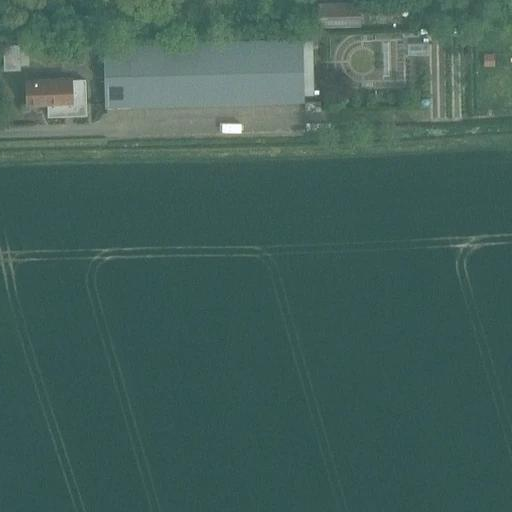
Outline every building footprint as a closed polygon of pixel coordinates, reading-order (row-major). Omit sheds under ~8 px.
[(317,28),(360,26),(359,2),(316,4),(317,28)] [(103,108),(303,102),(301,39),(102,44),(103,108)] [(494,54),(485,55),(485,65),(494,65),(494,54)] [(48,73),(17,74),(18,100),(26,100),(26,103),(70,101),(69,78),(48,79),(48,73)] [(0,110),(0,125),(87,125),(87,110),(0,110)]
